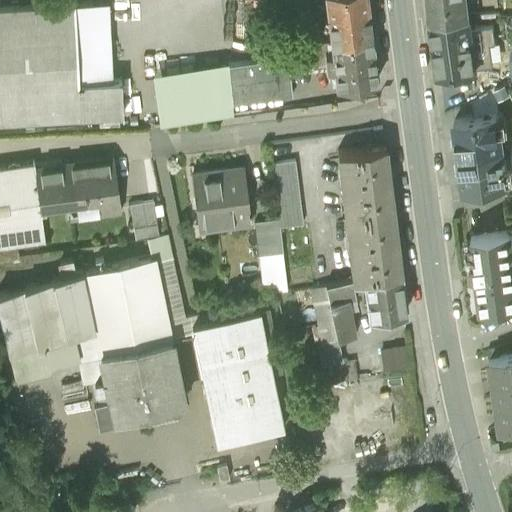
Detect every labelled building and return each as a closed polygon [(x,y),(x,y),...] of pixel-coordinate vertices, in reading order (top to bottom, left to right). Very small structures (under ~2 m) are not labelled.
[(108,0),(75,2),(78,82),(112,80),(108,0)] [(326,0),(331,38),(371,33),(366,0),(326,0)] [(429,0),(431,17),(467,13),(466,0),(429,0)] [(75,2),(0,5),(0,119),(123,114),(121,80),(112,80),(78,82),(75,2)] [(468,13),(467,13),(431,17),(437,71),(475,68),(475,67),(492,65),(489,43),(495,43),(493,24),(470,27),(468,13)] [(376,79),(371,33),(331,38),(334,66),(336,84),(376,79)] [(334,66),(331,38),(308,40),(309,51),(288,54),(289,71),(334,66)] [(291,94),(289,71),(288,54),(227,61),(232,101),(291,94)] [(232,114),(232,101),(227,61),(152,71),(160,125),(232,114)] [(477,78),(479,96),(494,89),(503,85),(498,76),(477,78)] [(471,100),(473,117),(497,115),(494,89),(479,96),(471,100)] [(473,117),(455,120),(459,152),(502,146),(497,115),(473,117)] [(363,277),(400,271),(384,144),(336,150),(337,163),(341,163),(345,201),(342,201),(345,227),(349,227),(353,264),(350,265),(351,279),(363,277)] [(502,146),(459,152),(463,188),(481,186),(507,182),(504,166),(502,146)] [(61,167),(35,171),(40,209),(68,205),(70,218),(120,210),(112,156),(61,162),(61,167)] [(270,161),(277,217),(278,225),(301,222),(293,158),(270,161)] [(44,237),(40,209),(35,171),(33,160),(0,164),(0,243),(16,241),(44,237)] [(242,165),(190,171),(197,228),(249,222),(248,212),(250,212),(249,206),(247,207),(242,165)] [(507,182),(481,186),(483,198),(511,193),(511,180),(510,165),(504,166),(507,182)] [(134,237),(147,235),(158,234),(152,198),(128,202),(134,237)] [(286,289),(278,225),(277,217),(253,220),(262,292),(286,289)] [(511,241),(511,231),(471,237),(474,262),(470,262),(472,274),(476,273),(480,308),(511,303),(511,241)] [(147,235),(151,255),(168,337),(193,331),(191,324),(201,322),(198,312),(184,315),(166,233),(158,234),(147,235)] [(0,255),(17,253),(16,241),(0,243),(0,255)] [(0,291),(0,327),(5,349),(92,328),(102,377),(111,418),(145,411),(147,418),(175,412),(173,405),(183,403),(168,337),(151,255),(77,273),(74,259),(58,263),(61,276),(0,291)] [(407,311),(400,271),(363,277),(366,293),(370,317),(407,311)] [(363,277),(351,279),(309,287),(321,342),(337,339),(354,335),(349,310),(356,308),(353,295),(366,293),(363,277)] [(281,374),(268,308),(201,322),(191,324),(193,331),(216,443),(282,429),(271,376),(281,374)] [(92,379),(102,377),(92,328),(5,349),(12,378),(44,370),(42,361),(77,353),(83,381),(92,379)] [(316,343),(320,364),(342,360),(337,339),(321,342),(316,343)] [(383,369),(409,366),(406,344),(380,347),(383,369)] [(511,352),(489,356),(493,380),(511,377),(511,352)] [(354,357),(342,360),(320,364),(316,365),(321,384),(358,377),(354,357)] [(101,420),(111,418),(102,377),(92,379),(101,420)] [(511,401),(511,377),(493,380),(497,404),(511,401)] [(511,425),(511,401),(497,404),(500,427),(511,425)] [(323,511),(320,502),(293,511),(323,511)]
